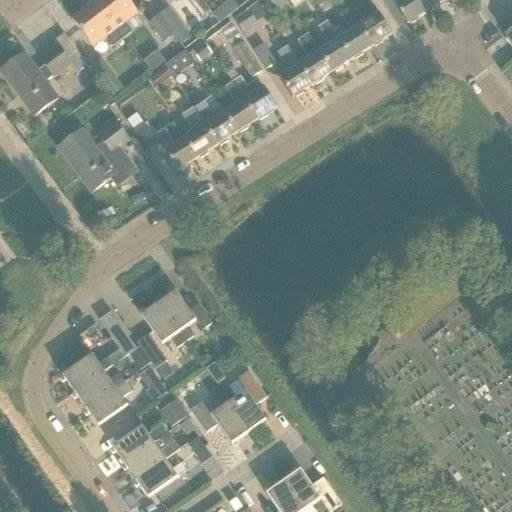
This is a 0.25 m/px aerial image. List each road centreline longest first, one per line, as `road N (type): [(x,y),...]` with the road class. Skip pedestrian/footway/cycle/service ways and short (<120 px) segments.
road 1 (residential): [(107,511),(32,406),(31,393),(36,368),(96,276),(450,42)]
road 2 (residential): [(190,511),(297,435)]
